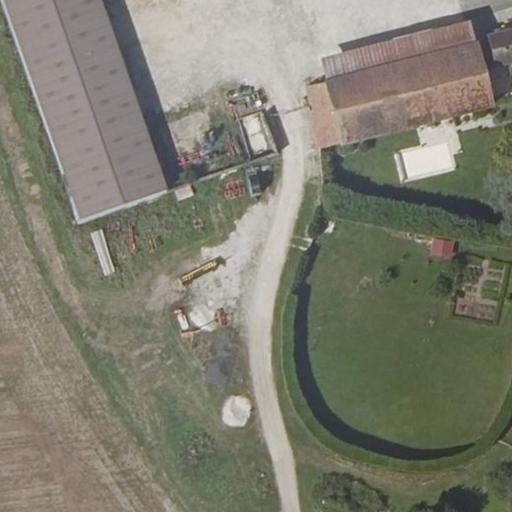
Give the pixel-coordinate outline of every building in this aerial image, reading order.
[(0,0),(0,12),(83,250),(124,237),(130,252),(141,248),(136,232),(286,179),(295,136),(275,143),(274,140),(147,185),(130,134),(83,0),(0,0)] [(474,40),(328,90),(333,107),(481,58),(474,40)] [(511,44),(485,54),(492,80),(505,77),(508,89),(511,87),(511,44)] [(500,116),(489,87),(481,58),(333,107),(353,166),(500,116)] [(511,112),(502,83),(489,87),(500,116),(511,112)] [(333,107),(313,116),(324,151),(331,174),(353,166),(333,107)] [(184,161),(197,159),(192,130),(178,133),(184,161)] [(446,170),(446,150),(404,151),(404,171),(446,170)] [(432,238),(430,251),(450,255),(452,242),(432,238)] [(319,259),(313,289),(352,297),(358,267),(319,259)]
